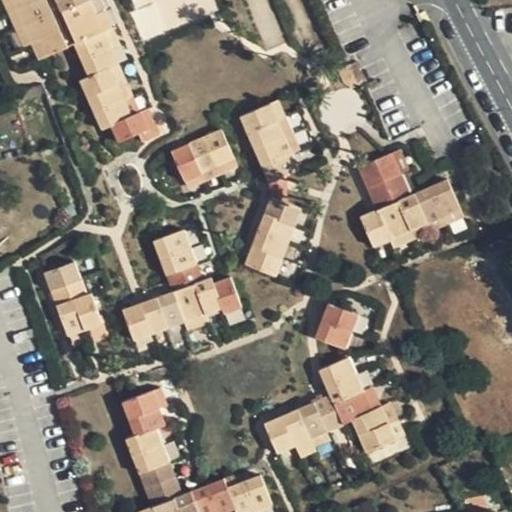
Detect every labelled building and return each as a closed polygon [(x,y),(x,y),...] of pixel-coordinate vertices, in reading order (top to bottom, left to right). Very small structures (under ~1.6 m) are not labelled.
[(4,0),(10,13),(18,10),(13,0),(4,0)] [(69,47),(48,0),(13,0),(18,10),(25,26),(33,43),(39,59),(69,47)] [(60,0),(48,0),(69,47),(77,43),(78,42),(60,0)] [(90,77),(121,63),(107,30),(113,27),(105,10),(98,12),(92,0),(60,0),(78,42),(77,43),(90,77)] [(105,10),(101,0),(92,0),(98,12),(105,10)] [(16,30),(25,26),(18,10),(10,13),(16,30)] [(23,47),(33,43),(25,26),(16,30),(23,47)] [(90,77),(81,80),(102,129),(112,126),(118,142),(140,134),(142,141),(162,133),(151,109),(132,116),(127,100),(119,84),(128,80),(121,63),(90,77)] [(350,88),(358,86),(350,65),(337,70),(344,85),(350,88)] [(134,97),(128,80),(119,84),(127,100),(134,97)] [(279,100),(271,105),(278,121),(286,117),(279,100)] [(256,150),(285,138),(278,121),(271,105),(241,118),(256,150)] [(185,180),(234,158),(222,130),(173,151),(185,180)] [(285,138),(256,150),(270,182),(286,176),(299,170),(285,138)] [(391,238),(391,240),(413,231),(429,224),(445,217),(461,210),(448,180),(411,196),(392,154),(359,168),(378,211),(361,217),(374,246),(391,238)] [(270,182),(273,197),(287,202),(286,176),(270,182)] [(301,208),(287,202),(273,197),(247,265),(277,276),(301,208)] [(465,218),(461,210),(445,217),(449,225),(465,218)] [(449,225),(445,217),(429,224),(433,232),(449,225)] [(130,309),(141,338),(185,321),(207,314),(223,307),(225,312),(242,307),(232,277),(215,284),(213,279),(205,282),(186,230),(156,241),(176,293),(130,309)] [(416,239),(413,231),(391,240),(395,248),(416,239)] [(75,262),(47,273),(70,336),(103,324),(92,293),(87,295),(75,262)] [(344,349),(357,315),(330,304),(317,338),(344,349)] [(141,338),(130,309),(125,311),(135,340),(141,338)] [(211,323),(207,314),(185,321),(189,330),(211,323)] [(296,411),(307,439),(353,420),(368,453),(397,440),(390,422),(383,406),(372,411),(364,392),(349,358),(320,372),(331,397),(296,411)] [(374,387),(364,392),(372,411),(383,406),(374,387)] [(161,388),(152,392),(159,409),(168,406),(161,388)] [(224,511),(235,508),(236,511),(252,511),(273,505),(263,476),(229,488),(225,479),(185,496),(158,429),(166,426),(159,409),(152,392),(124,403),(137,435),(127,439),(154,508),(143,511),(224,511)] [(307,439),(296,411),(266,425),(277,452),(307,439)] [(398,418),(390,422),(397,440),(406,436),(398,418)] [(485,493),(487,501),(506,498),(504,490),(485,493)] [(447,498),(449,507),(466,504),(465,496),(447,498)] [(487,501),(479,503),(479,511),(507,511),(506,498),(487,501)] [(449,511),(479,511),(479,503),(466,504),(449,507),(449,511)]
